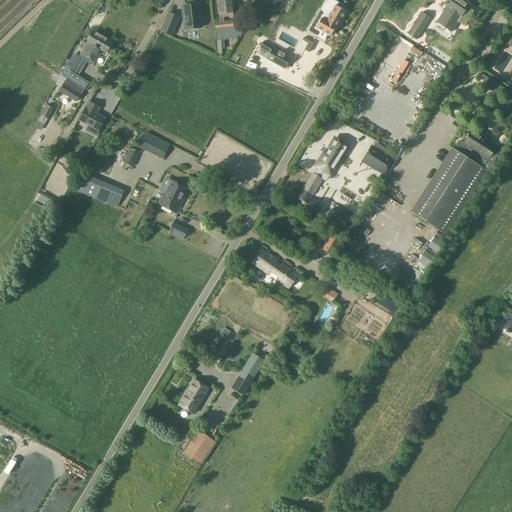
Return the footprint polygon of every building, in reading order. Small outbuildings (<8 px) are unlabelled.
[(240,37),(243,31),(242,23),(232,24),(232,21),(223,22),(223,17),(235,16),(234,12),(232,0),(215,0),(218,14),(218,18),(219,23),(214,24),(216,40),(218,54),(222,54),(220,39),(240,37)] [(316,26),(315,28),(320,30),(316,36),(323,40),(327,35),(330,36),(335,27),(339,20),(340,21),(346,12),(336,6),(337,3),(332,0),(327,0),(325,4),(322,10),(326,12),(322,19),(321,18),(316,26)] [(461,17),(468,5),(459,0),(451,0),(446,7),(447,7),(440,17),(454,26),(460,16),(461,17)] [(186,30),(199,29),(199,26),(203,25),(203,18),(198,19),(196,4),(184,5),(186,30)] [(416,38),(429,18),(421,12),(408,33),(416,38)] [(179,18),(169,14),(161,32),(171,37),(179,18)] [(243,31),(240,37),(229,58),(242,65),(250,48),(266,57),(284,68),(291,57),(272,46),(273,45),(263,38),(262,41),(256,37),(262,26),(249,20),(248,22),(243,31)] [(442,37),(446,39),(450,31),(435,24),(426,43),(437,48),(442,37)] [(271,41),(275,32),(267,29),(263,38),(271,41)] [(87,42),(102,51),(105,53),(111,42),(93,31),(87,42)] [(80,54),(79,57),(93,65),(95,62),(102,51),(87,42),(85,45),(86,45),(81,54),(80,54)] [(75,64),(70,72),(78,76),(82,68),(75,64)] [(65,67),(62,74),(66,76),(70,70),(65,67)] [(88,82),(78,76),(70,72),(59,91),(76,101),(83,89),(87,83),(88,82)] [(496,81),(492,87),(508,96),(511,91),(496,81)] [(62,110),(68,100),(56,92),(48,104),(54,108),(55,106),(62,110)] [(95,135),(103,118),(96,114),(98,108),(88,103),(85,108),(79,119),(89,124),(86,130),(95,135)] [(46,105),(41,115),(42,116),(48,119),(53,109),(46,105)] [(488,160),(496,146),(471,130),(463,143),(467,146),(462,154),(454,149),(412,213),(446,235),(488,171),(479,166),(484,157),(488,160)] [(140,144),(138,147),(162,159),(165,154),(167,149),(169,146),(145,134),(140,144)] [(339,162),(349,147),(335,138),(326,153),(320,162),(325,165),(331,156),(339,162)] [(382,173),(392,159),(370,145),(361,160),(382,173)] [(129,148),(123,163),(133,167),(139,152),(129,148)] [(78,149),(70,162),(79,167),(87,154),(78,149)] [(306,202),(322,178),(313,172),(297,196),(306,202)] [(79,176),(74,189),(116,206),(121,193),(79,176)] [(175,212),(187,189),(165,178),(158,191),(164,193),(159,202),(158,204),(175,212)] [(156,202),(160,192),(131,181),(127,190),(156,202)] [(55,200),(41,192),(36,200),(50,208),(55,200)] [(183,240),(188,230),(173,222),(167,232),(183,240)] [(432,244),(434,234),(426,232),(424,242),(432,244)] [(340,239),(333,235),(323,250),(330,254),(340,239)] [(416,246),(409,257),(422,264),(429,253),(416,246)] [(290,289),(298,274),(261,249),(252,262),(290,289)] [(339,280),(345,271),(335,264),(329,274),(339,280)] [(314,321),(322,325),(332,305),(323,301),(314,321)] [(511,313),(505,324),(503,327),(506,330),(505,331),(509,333),(510,332),(511,333),(511,313)] [(224,328),(220,333),(227,338),(231,333),(224,328)] [(252,354),(237,379),(249,385),(264,361),(252,354)] [(208,388),(194,380),(178,405),(193,414),(208,388)] [(201,463),(213,444),(197,433),(185,452),(201,463)]
